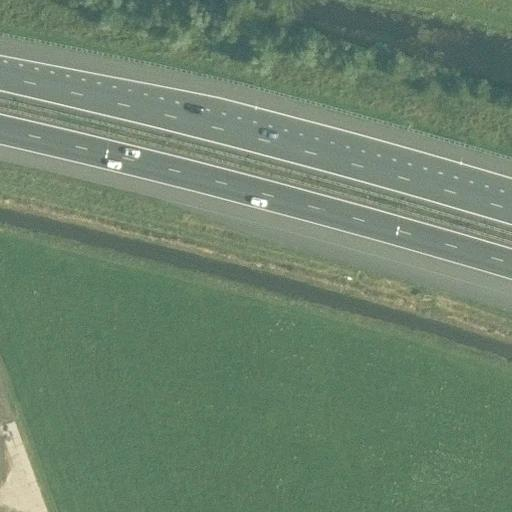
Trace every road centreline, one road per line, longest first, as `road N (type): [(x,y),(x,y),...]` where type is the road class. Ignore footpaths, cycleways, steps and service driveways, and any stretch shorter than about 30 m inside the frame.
road 1 (motorway): [(0,129),(511,265)]
road 2 (motorway): [(511,211),(0,76)]
